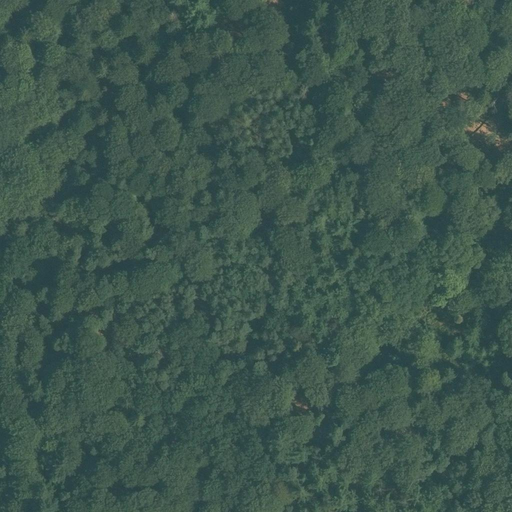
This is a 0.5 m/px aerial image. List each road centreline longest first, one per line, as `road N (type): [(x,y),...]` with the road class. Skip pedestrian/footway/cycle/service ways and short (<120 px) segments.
road 1 (track): [(228,56),(210,203),(177,316),(230,369),(287,389),(332,417),(344,460),(331,511)]
road 2 (track): [(466,84),(300,86),(228,56)]
